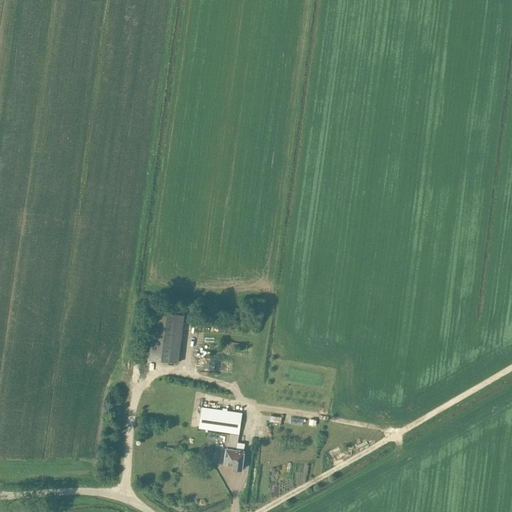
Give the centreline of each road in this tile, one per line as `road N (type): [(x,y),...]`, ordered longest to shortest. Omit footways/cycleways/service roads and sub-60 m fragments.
road 1 (track): [(258,511),(511,367)]
road 2 (track): [(252,407),(396,433),(400,468),(355,511)]
road 3 (unclassified): [(0,495),(87,489),(150,511)]
